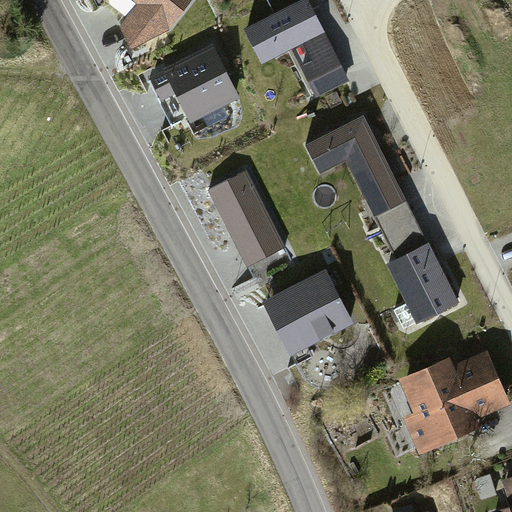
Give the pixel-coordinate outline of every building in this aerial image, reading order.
[(136,0),(140,3),(118,26),(141,47),(163,22),(182,0),(136,0)] [(351,85),(310,1),(250,29),(292,114),(351,85)] [(243,94),(210,32),(140,69),(172,131),(243,94)] [(363,118),(308,145),(320,168),(350,153),(370,193),(394,182),(363,118)] [(283,244),(246,171),(211,188),(249,262),(283,244)] [(456,298),(428,243),(388,263),(416,318),(456,298)] [(350,321),(325,270),(266,300),(292,350),(350,321)] [(461,358),(409,380),(422,411),(411,416),(428,457),(489,431),(484,421),(511,409),(511,391),(496,354),(465,367),(461,358)]
